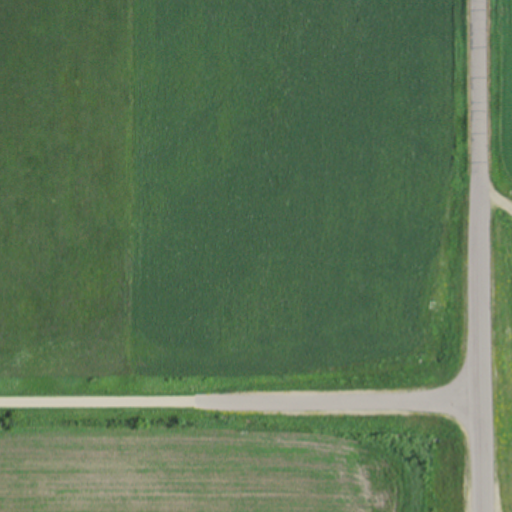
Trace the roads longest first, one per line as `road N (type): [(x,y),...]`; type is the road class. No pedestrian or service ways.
road 1 (residential): [(483,511),(480,0)]
road 2 (residential): [(482,401),(0,401)]
